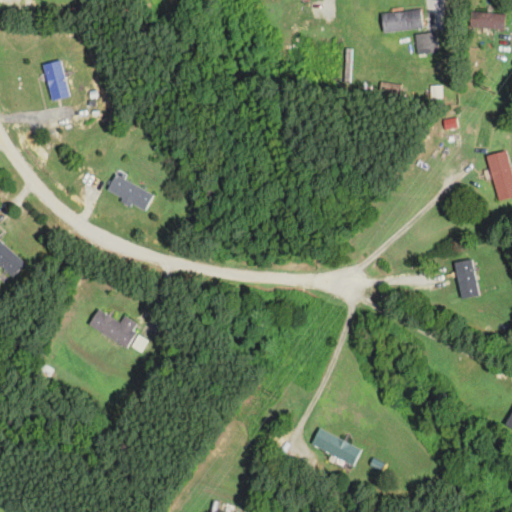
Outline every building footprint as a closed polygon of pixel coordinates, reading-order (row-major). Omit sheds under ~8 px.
[(383,32),(423,29),(422,10),(382,13),(383,32)] [(506,13),(470,12),(470,28),(505,29),(506,13)] [(418,35),(418,53),(435,53),(435,35),(418,35)] [(53,101),(70,95),(59,60),(42,65),(53,101)] [(499,200),(511,196),(511,169),(507,150),(487,155),(499,200)] [(144,212),(153,196),(117,174),(107,189),(144,212)] [(25,264),(0,239),(0,265),(12,277),(25,264)] [(455,262),(460,298),(479,295),(473,259),(455,262)] [(119,323),(98,308),(88,322),(125,348),(140,326),(125,316),(119,323)] [(362,448),(318,429),(311,445),(355,464),(362,448)]
